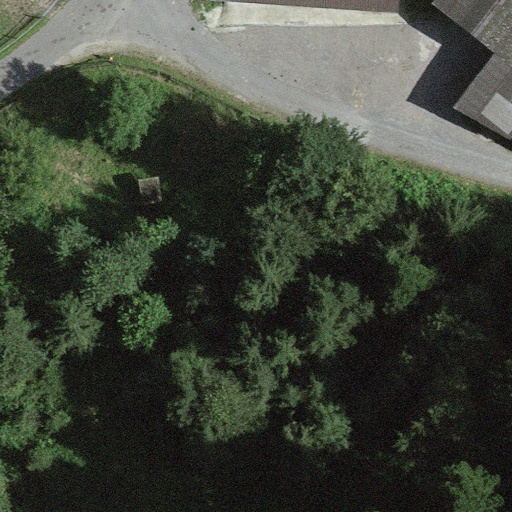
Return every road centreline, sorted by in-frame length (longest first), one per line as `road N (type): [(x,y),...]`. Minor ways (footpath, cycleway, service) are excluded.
road 1 (track): [(125,8),(209,76),(366,148),(511,188)]
road 2 (unclassified): [(128,0),(59,61),(0,95)]
